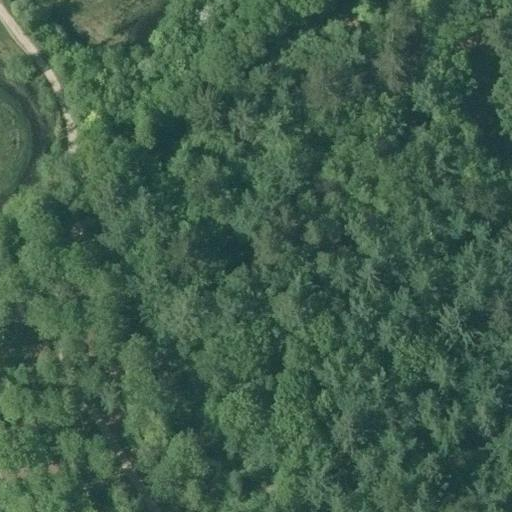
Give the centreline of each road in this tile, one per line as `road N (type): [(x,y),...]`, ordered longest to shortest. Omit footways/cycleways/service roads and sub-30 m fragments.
road 1 (track): [(276,511),(234,479),(184,421),(100,270),(72,256)]
road 2 (track): [(72,256),(56,327),(59,350),(154,511)]
road 3 (track): [(0,10),(48,73),(68,116),(72,256)]
